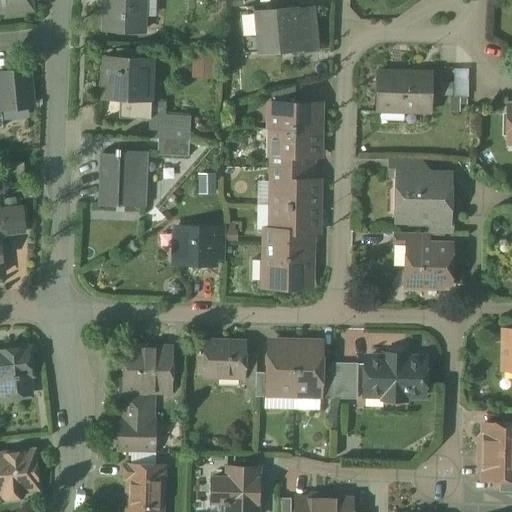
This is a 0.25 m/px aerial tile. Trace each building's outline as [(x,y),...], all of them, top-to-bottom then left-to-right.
[(0,0),(0,12),(33,10),(32,0),(0,0)] [(105,0),(105,30),(142,31),(143,14),(137,13),(137,0),(105,0)] [(294,7),(255,11),(255,12),(256,12),(259,50),(259,52),(291,48),(291,50),(315,47),(311,8),(294,9),(294,7)] [(255,11),(239,13),(243,53),(259,52),(259,50),(256,12),(255,12),(255,11)] [(223,29),(205,29),(205,43),(223,42),(223,29)] [(216,53),(192,53),(192,78),(216,79),(216,53)] [(153,59),(134,58),(134,60),(122,60),(122,58),(105,57),(103,98),(132,99),(131,119),(151,119),(151,100),(153,59)] [(439,66),(438,93),(466,94),(467,67),(439,66)] [(29,70),(0,72),(0,108),(0,109),(1,109),(32,106),(29,70)] [(430,72),(378,70),(378,81),(376,80),(375,94),(377,94),(377,111),(429,112),(430,72)] [(295,86),(271,92),(270,103),(294,103),(295,86)] [(151,100),(151,119),(150,138),(158,139),(159,115),(167,116),(167,100),(151,100)] [(294,103),(270,103),(270,129),(314,130),(314,118),(318,114),(318,103),(294,103)] [(167,116),(159,115),(158,139),(189,140),(190,117),(167,116)] [(314,130),(270,129),(270,155),(273,155),(305,156),(317,156),(318,145),(314,141),(314,130)] [(189,140),(158,139),(157,155),(188,156),(189,140)] [(145,153),(119,152),(119,149),(115,149),(115,155),(101,154),(99,204),(116,205),(116,204),(143,205),(145,153)] [(305,156),(273,155),(273,167),(305,168),(305,156)] [(420,159),(389,158),(389,178),(403,178),(403,174),(420,174),(420,159)] [(24,163),(10,164),(10,176),(25,175),(24,163)] [(305,168),(273,167),(273,179),(305,180),(305,168)] [(215,171),(198,171),(198,194),(215,194),(215,171)] [(402,193),(397,192),(396,219),(429,220),(449,221),(449,217),(450,179),(446,175),(420,174),(403,174),(403,178),(402,193)] [(305,180),(273,179),(272,206),(316,206),(317,180),(312,180),(305,180)] [(316,206),(272,206),(272,232),(296,232),(316,233),(316,206)] [(21,208),(0,210),(0,234),(24,232),(21,208)] [(449,221),(429,220),(429,233),(451,234),(452,217),(449,217),(449,221)] [(224,228),(176,227),(175,263),(211,264),(212,243),(224,244),(224,228)] [(296,232),(272,232),(272,244),(296,244),(296,232)] [(428,233),(395,232),(395,247),(406,247),(406,245),(427,246),(428,233)] [(296,244),(272,244),(272,256),(296,256),(296,244)] [(427,246),(406,245),(406,247),(405,268),(402,271),(402,283),(405,287),(417,287),(420,284),(450,285),(451,246),(427,246)] [(272,256),(270,256),(265,260),(251,260),(251,280),(265,280),(269,285),(278,285),(281,288),(292,288),(295,285),(304,286),(309,281),(309,261),(305,256),(296,256),(272,256)] [(511,329),(502,329),(501,369),(511,369),(511,329)] [(244,343),(204,342),(203,375),(243,376),(244,355),(244,343)] [(294,344),(268,343),(267,372),(267,391),(268,391),(293,392),(294,344)] [(321,345),(294,344),(293,392),(318,393),(319,393),(320,374),(321,345)] [(170,349),(125,348),(124,389),(155,390),(169,390),(170,349)] [(28,349),(0,351),(0,377),(2,377),(4,397),(29,394),(27,375),(31,374),(28,349)] [(405,355),(385,354),(384,358),(366,358),(365,390),(380,390),(388,400),(399,400),(404,395),(423,395),(423,359),(405,359),(405,355)] [(256,355),(244,355),(243,376),(243,385),(255,385),(256,372),(256,355)] [(357,363),(331,362),(331,374),(331,398),(356,399),(357,363)] [(267,372),(256,372),(255,385),(255,396),(268,397),(268,391),(267,391),(267,372)] [(331,374),(320,374),(319,393),(318,393),(318,398),(331,398),(331,374)] [(124,389),(122,389),(121,417),(118,417),(117,452),(154,453),(155,390),(124,389)] [(511,416),(507,416),(507,424),(483,424),(482,452),(511,452),(511,416)] [(0,455),(0,489),(6,499),(19,497),(24,489),(35,488),(34,477),(38,472),(33,467),(31,452),(0,455)] [(511,452),(482,452),(482,480),(499,480),(511,480),(511,452)] [(164,465),(124,464),(123,478),(127,478),(162,479),(164,479),(164,465)] [(258,467),(227,466),(227,478),(258,479),(258,467)] [(161,511),(162,479),(127,478),(126,511),(161,511)] [(227,478),(211,478),(211,501),(222,501),(222,504),(226,504),(225,511),(256,511),(258,479),(227,478)] [(511,480),(499,480),(499,492),(511,492),(511,480)] [(290,511),(291,498),(278,498),(277,511),(290,511)] [(323,511),(323,499),(296,498),(295,511),(323,511)] [(351,511),(351,499),(323,499),(323,511),(351,511)]
